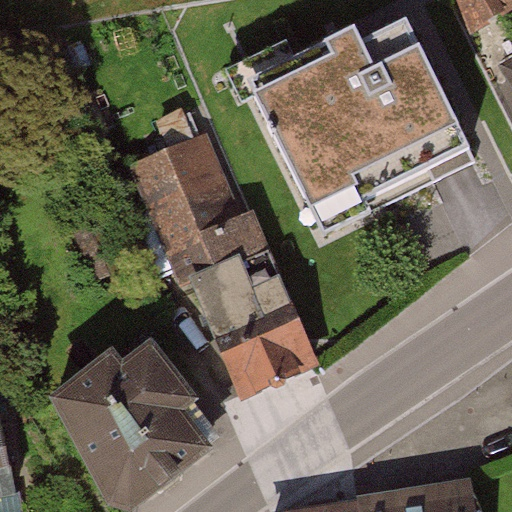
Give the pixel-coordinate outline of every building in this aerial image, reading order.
[(511,0),(461,0),(471,30),(511,7),(511,0)] [(302,75),(255,98),(307,203),(353,180),(365,204),(428,173),(434,185),(477,163),(407,22),(362,45),(355,31),(295,61),(302,75)] [(242,394),(314,364),(252,217),(222,229),(188,148),(147,165),(242,394)] [(106,222),(77,234),(96,281),(125,269),(106,222)] [(55,402),(110,504),(130,509),(207,451),(178,414),(192,403),(151,350),(122,370),(112,358),(55,402)] [(467,511),(464,491),(323,511),(467,511)]
